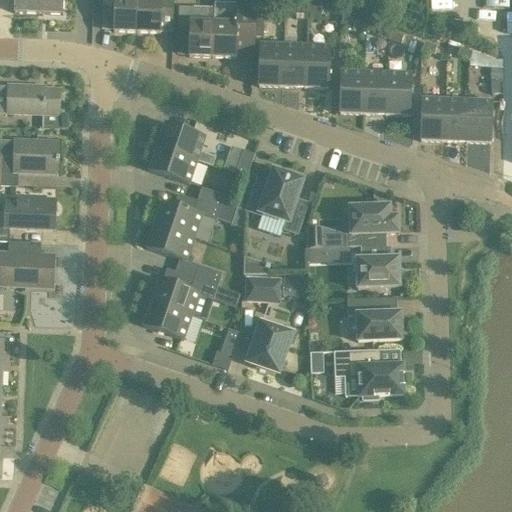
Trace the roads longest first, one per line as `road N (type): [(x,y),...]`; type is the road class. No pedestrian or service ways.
road 1 (residential): [(434,174),(445,418),(429,438),(326,436),(91,352)]
road 2 (residential): [(434,174),(108,61)]
road 3 (residential): [(91,352),(108,61)]
road 4 (residential): [(16,511),(91,352)]
